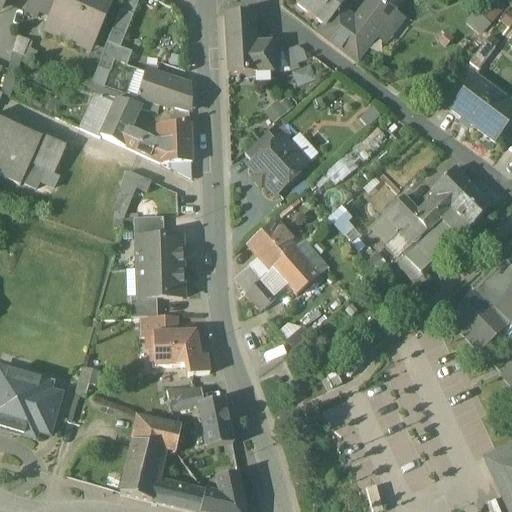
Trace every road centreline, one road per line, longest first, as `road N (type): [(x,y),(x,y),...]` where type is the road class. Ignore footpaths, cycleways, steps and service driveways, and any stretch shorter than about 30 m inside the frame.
road 1 (tertiary): [(208,0),(222,314),(279,511)]
road 2 (residential): [(260,0),(511,195)]
